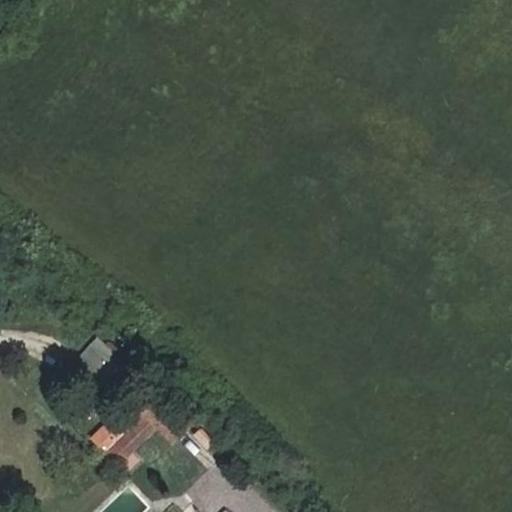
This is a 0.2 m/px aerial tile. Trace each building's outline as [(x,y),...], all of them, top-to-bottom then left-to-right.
[(129,378),(135,372),(116,351),(109,356),(103,349),(97,342),(90,348),(91,350),(72,368),(105,404),(131,381),(129,378)] [(109,356),(116,351),(109,343),(103,349),(109,356)] [(131,381),(138,375),(135,372),(129,378),(131,381)] [(159,403),(152,395),(106,439),(112,445),(109,448),(122,463),(145,441),(132,427),(159,403)] [(145,441),(171,416),(159,403),(132,427),(145,441)] [(112,472),(122,463),(109,448),(99,457),(112,472)]
